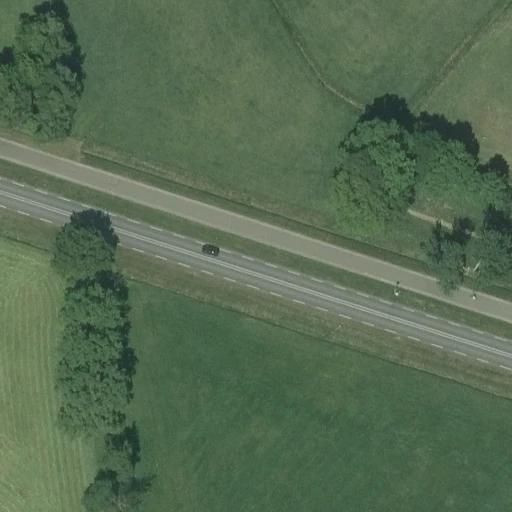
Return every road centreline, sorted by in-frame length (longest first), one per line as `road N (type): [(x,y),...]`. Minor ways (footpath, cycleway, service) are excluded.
road 1 (primary): [(511,358),(0,193)]
road 2 (unclassified): [(511,312),(0,148)]
